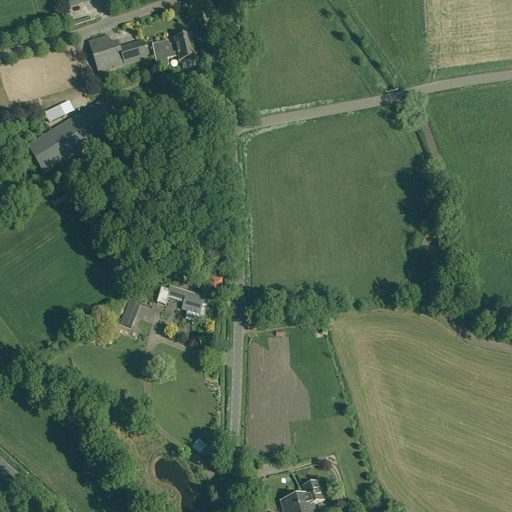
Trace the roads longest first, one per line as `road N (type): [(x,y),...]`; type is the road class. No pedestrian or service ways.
road 1 (unclassified): [(234,511),(239,213),(229,127)]
road 2 (unclassified): [(229,127),(511,75)]
road 3 (unknown): [(237,361),(157,337),(148,370),(156,425),(233,483)]
road 4 (unclassified): [(0,54),(187,0)]
road 5 (unclassified): [(229,127),(203,0)]
